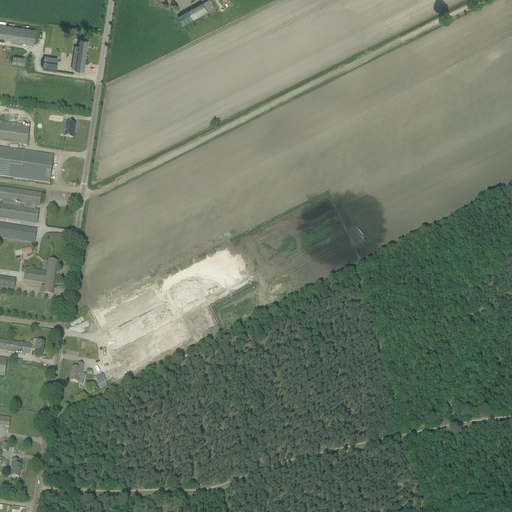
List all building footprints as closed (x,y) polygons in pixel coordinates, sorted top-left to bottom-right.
[(208,11),(215,8),(210,0),(207,0),(203,3),(203,2),(190,9),(189,10),(178,16),(183,25),(194,20),(208,12),(208,11)] [(0,38),(34,44),(36,30),(0,24),(0,38)] [(72,68),(75,68),(84,70),(89,39),(80,38),(79,46),(75,45),(72,68)] [(22,65),(23,57),(14,56),(13,56),(12,64),(22,65)] [(58,62),(44,60),(43,68),(57,71),(57,70),(58,62)] [(0,141),(22,145),(27,146),(29,135),(30,129),(25,128),(22,128),(22,125),(20,125),(0,121),(0,141)] [(75,124),(67,122),(64,137),(73,138),(75,124)] [(54,156),(22,151),(0,147),(0,176),(50,184),(51,175),(54,156)] [(0,217),(37,224),(39,210),(35,210),(36,206),(40,206),(42,194),(0,187),(0,200),(4,201),(3,205),(0,204),(0,217)] [(0,238),(34,243),(36,229),(0,223),(0,238)] [(22,256),(33,254),(32,248),(21,249),(22,256)] [(236,256),(232,258),(229,250),(163,278),(177,309),(244,281),(238,268),(241,267),(236,256)] [(49,261),(47,272),(26,269),(24,281),(45,284),(44,287),(41,286),(40,293),(52,295),(57,262),(49,261)] [(16,280),(0,277),(0,289),(14,292),(15,283),(16,280)] [(155,283),(92,311),(101,331),(132,317),(134,320),(104,333),(111,348),(172,321),(165,304),(152,310),(150,306),(169,298),(168,294),(161,297),(155,283)] [(0,350),(23,354),(29,355),(30,350),(43,352),(45,343),(40,342),(37,342),(37,343),(31,342),(30,345),(27,344),(8,341),(0,339),(0,350)] [(72,367),(69,382),(79,383),(83,384),(84,375),(81,374),(81,373),(82,374),(84,364),(78,363),(77,363),(76,368),(72,367)] [(102,374),(95,377),(99,384),(105,381),(102,374)] [(18,465),(19,461),(13,460),(11,468),(13,468),(11,476),(19,477),(20,469),(21,469),(22,465),(18,465)]
